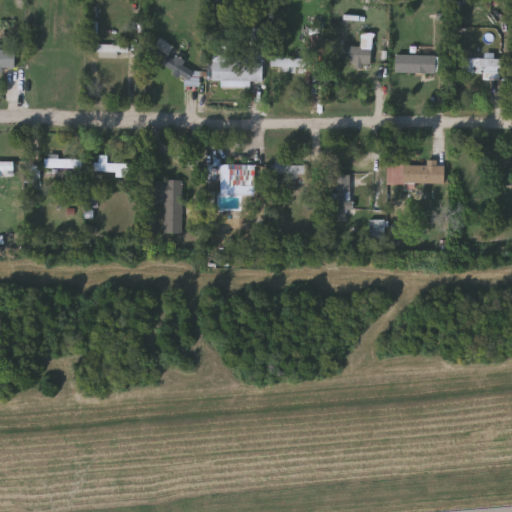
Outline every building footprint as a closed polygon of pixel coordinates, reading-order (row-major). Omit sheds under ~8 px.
[(264,27),(264,83),(212,82),(212,54),(249,55),(250,26),(264,27)] [(191,82),(146,60),(158,37),(174,45),(170,54),(204,71),(195,87),(190,84),(191,82)] [(99,51),(89,51),(89,43),(129,43),(129,56),(99,56),(99,51)] [(347,45),(370,45),(370,64),(347,64),(347,45)] [(0,49),(14,49),(14,68),(0,68),(0,49)] [(395,72),(395,54),(436,54),(436,72),(395,72)] [(270,57),(306,57),(306,67),(270,67),(270,57)] [(462,76),(462,58),(500,58),(500,76),(462,76)] [(81,166),(44,166),(44,156),(81,156),(81,166)] [(0,170),(0,159),(14,159),(14,170),(0,170)] [(388,187),(416,187),(416,184),(446,184),(446,166),(439,166),(439,160),(428,160),(428,165),(389,165),(388,187)] [(132,170),(93,170),(93,161),(132,161),(132,170)] [(255,163),(255,176),(211,176),(211,163),(255,163)] [(272,180),(272,163),(307,163),(307,180),(272,180)] [(42,166),(31,166),(31,185),(42,185),(42,166)] [(352,213),(337,213),(337,174),(352,174),(352,213)] [(182,178),(182,232),(164,232),(164,197),(149,197),(149,178),(182,178)] [(371,239),(386,239),(385,220),(371,220),(371,239)]
